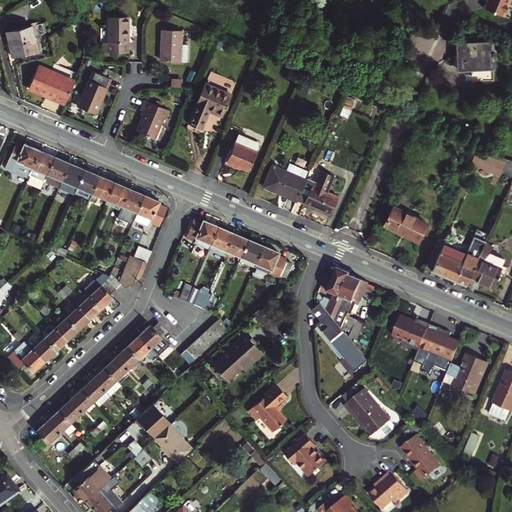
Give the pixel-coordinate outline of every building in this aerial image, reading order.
[(510,0),(487,0),(483,8),(503,17),(510,0)] [(129,15),(108,15),(108,41),(102,41),(102,51),(127,51),(127,42),(128,42),(129,15)] [(39,49),(33,24),(8,30),(14,54),(39,49)] [(189,60),(189,29),(161,29),(160,47),(162,47),(162,60),(189,60)] [(493,41),(457,42),(459,67),(494,66),(493,56),(495,56),(495,51),(493,51),(493,41)] [(50,96),(64,102),(74,79),(40,64),(37,65),(28,86),(50,95),(50,96)] [(301,69),(290,64),(286,72),(297,77),(301,69)] [(102,103),(113,78),(94,70),(79,105),(97,113),(101,103),(102,103)] [(201,128),(209,110),(210,106),(214,108),(212,111),(221,115),(225,107),(227,108),(228,104),(226,103),(230,93),(205,83),(188,123),(201,128)] [(169,111),(144,100),(140,111),(143,113),(136,132),(155,140),(164,118),(166,119),(169,111)] [(257,144),(236,135),(224,162),(246,171),(257,144)] [(33,166),(40,149),(25,143),(24,145),(17,142),(9,161),(16,164),(18,160),(33,166)] [(494,152),(478,145),(472,159),(502,171),(508,157),(494,152)] [(45,181),(55,155),(40,149),(33,166),(29,174),(45,181)] [(60,187),(71,162),(55,155),(45,181),(60,187)] [(18,160),(16,164),(14,168),(29,174),(33,166),(18,160)] [(78,185),(85,168),(71,162),(60,187),(74,193),(76,190),(78,185)] [(296,199),(304,180),(271,166),(262,187),(279,194),(280,192),(296,199)] [(93,192),(100,174),(85,168),(78,185),(93,192)] [(296,199),(296,201),(329,214),(337,196),(326,192),(332,176),(319,170),(314,182),(305,178),(304,180),(296,199)] [(108,198),(115,181),(100,174),(93,192),(91,196),(91,198),(96,200),(99,194),(108,198)] [(115,181),(108,198),(123,204),(131,187),(115,181)] [(93,192),(78,185),(76,190),(91,196),(93,192)] [(138,210),(145,193),(131,187),(123,204),(138,210)] [(136,215),(134,219),(150,225),(152,222),(160,225),(168,206),(160,202),(160,200),(145,193),(138,210),(136,215)] [(108,198),(106,202),(121,209),(123,204),(108,198)] [(123,204),(121,209),(136,215),(138,210),(123,204)] [(418,242),(427,224),(394,207),(385,225),(418,242)] [(203,221),(195,217),(186,237),(195,240),(194,242),(209,249),(212,243),(220,225),(204,219),(203,221)] [(235,232),(220,225),(212,243),(227,249),(235,232)] [(463,254),(465,255),(455,280),(466,285),(470,275),(478,257),(488,235),(476,230),(469,247),(468,250),(466,249),(465,251),(463,254)] [(250,238),(235,232),(227,249),(242,255),(250,238)] [(250,238),(242,255),(257,262),(265,245),(250,238)] [(455,280),(465,255),(463,254),(465,251),(444,242),(439,252),(432,250),(426,265),(433,268),(432,270),(455,280)] [(212,243),(209,249),(225,255),(227,249),(212,243)] [(279,251),(265,245),(257,262),(272,268),(271,272),(279,276),(280,273),(286,276),(292,262),(286,260),(287,257),(278,253),(279,251)] [(242,255),(241,259),(256,266),(257,262),(242,255)] [(501,268),(503,263),(484,255),(482,260),(501,268)] [(131,256),(120,280),(129,286),(141,277),(147,263),(131,256)] [(478,257),(470,275),(476,278),(475,279),(493,287),(501,268),(482,260),(479,258),(479,257),(478,257)] [(257,262),(256,266),(271,272),(272,268),(257,262)] [(98,264),(96,269),(110,276),(112,272),(113,270),(98,264)] [(332,280),(326,277),(319,294),(319,296),(333,314),(350,274),(351,271),(338,265),(332,280)] [(85,290),(90,295),(102,307),(114,296),(111,294),(116,289),(106,279),(96,269),(91,274),(97,279),(85,290)] [(333,314),(342,326),(347,333),(354,317),(347,315),(349,312),(351,313),(357,300),(360,302),(362,298),(363,294),(368,283),(368,282),(350,274),(333,314)] [(0,284),(2,287),(9,281),(5,277),(0,282),(0,284)] [(61,285),(63,288),(69,294),(78,286),(72,280),(67,284),(64,282),(61,285)] [(12,285),(9,281),(2,287),(6,291),(12,285)] [(187,300),(193,286),(185,283),(182,290),(176,288),(174,294),(187,300)] [(363,294),(362,298),(369,301),(376,286),(368,283),(363,294)] [(69,294),(63,288),(59,292),(65,298),(69,294)] [(201,290),(195,303),(203,306),(209,293),(201,290)] [(209,293),(203,306),(210,310),(216,296),(209,293)] [(102,307),(90,295),(79,305),(91,318),(102,307)] [(313,309),(314,310),(323,321),(325,320),(328,323),(321,329),(345,359),(342,362),(351,373),(367,360),(343,332),(344,331),(341,327),(319,301),(315,305),(313,309)] [(262,304),(258,308),(266,317),(271,313),(262,304)] [(79,305),(68,316),(80,328),(91,318),(79,305)] [(258,308),(253,313),(261,322),(266,317),(258,308)] [(409,320),(410,318),(401,314),(393,333),(403,337),(402,340),(410,344),(419,348),(421,345),(431,322),(418,316),(416,320),(415,322),(409,320)] [(80,328),(68,316),(56,326),(68,339),(80,328)] [(221,316),(215,322),(224,332),(231,326),(230,325),(221,316)] [(354,317),(347,333),(353,340),(361,320),(354,317)] [(160,321),(155,326),(164,335),(169,331),(160,321)] [(215,322),(210,327),(219,337),(224,332),(215,322)] [(451,361),(461,338),(452,335),(450,339),(447,338),(451,330),(439,324),(431,322),(421,345),(429,348),(420,368),(429,371),(434,360),(437,361),(436,363),(448,368),(451,361)] [(152,347),(164,335),(155,326),(152,323),(140,334),(152,347)] [(56,326),(45,337),(57,350),(68,339),(56,326)] [(18,331),(24,337),(28,333),(22,327),(18,331)] [(210,327),(204,332),(213,342),(219,337),(210,327)] [(321,329),(318,332),(342,362),(345,359),(321,329)] [(24,337),(18,331),(14,334),(20,340),(24,337)] [(256,339),(248,331),(233,344),(234,345),(214,364),(228,379),(243,365),(245,368),(263,351),(254,341),(256,339)] [(204,332),(199,337),(208,347),(213,342),(204,332)] [(151,357),(156,352),(152,347),(140,334),(128,345),(140,358),(146,352),(151,357)] [(57,350),(45,337),(34,348),(46,360),(57,350)] [(199,337),(193,342),(203,352),(208,347),(199,337)] [(34,348),(27,339),(15,351),(8,357),(19,369),(26,363),(34,372),(42,364),(46,360),(34,348)] [(187,348),(196,358),(203,352),(193,342),(187,348)] [(128,345),(117,355),(129,368),(140,358),(128,345)] [(187,348),(181,353),(184,356),(191,363),(196,358),(187,348)] [(451,361),(448,368),(446,373),(457,377),(454,384),(475,393),(489,361),(467,352),(462,365),(451,361)] [(129,368),(117,355),(106,366),(118,378),(129,368)] [(177,359),(170,366),(182,378),(192,369),(194,367),(191,363),(184,356),(179,361),(177,359)] [(106,389),(118,378),(106,366),(94,377),(106,389)] [(118,378),(122,383),(134,373),(129,368),(118,378)] [(511,370),(508,369),(491,410),(507,417),(511,408),(511,407),(511,370)] [(106,389),(94,377),(83,387),(95,399),(106,389)] [(118,378),(106,389),(111,395),(123,384),(122,383),(118,378)] [(144,383),(147,387),(153,381),(150,378),(144,383)] [(147,387),(144,383),(137,389),(141,393),(147,387)] [(287,396),(277,384),(270,390),(271,391),(250,410),(258,419),(261,416),(273,431),(287,419),(276,406),(287,396)] [(362,390),(357,385),(345,394),(350,400),(362,390)] [(95,399),(83,387),(72,398),(84,410),(95,399)] [(106,389),(95,399),(100,405),(111,395),(106,389)] [(390,420),(364,389),(362,390),(350,400),(346,403),(352,409),(353,408),(374,433),(390,420)] [(72,398),(60,409),(72,421),(84,410),(72,398)] [(130,403),(127,399),(121,405),(124,409),(130,403)] [(124,409),(121,405),(115,410),(118,414),(124,409)] [(148,410),(136,421),(142,427),(145,424),(157,437),(170,424),(153,405),(148,410)] [(72,421),(60,409),(49,419),(61,431),(72,421)] [(61,431),(49,419),(37,430),(43,436),(37,442),(46,451),(51,445),(49,443),(61,431)] [(104,420),(98,426),(102,430),(108,424),(104,420)] [(172,423),(170,424),(157,437),(179,461),(194,447),(172,423)] [(102,430),(98,426),(92,431),(96,435),(102,430)] [(479,443),(482,433),(475,431),(472,441),(479,443)] [(317,444),(308,433),(287,452),(296,463),(300,459),(313,473),(327,460),(315,446),(317,444)] [(443,463),(418,433),(403,446),(421,466),(419,469),(426,477),(443,463)] [(85,446),(81,441),(76,447),(80,451),(85,446)] [(465,444),(460,456),(468,459),(473,447),(465,444)] [(80,451),(76,447),(69,453),(73,457),(80,451)] [(145,447),(136,456),(145,466),(155,457),(145,447)] [(251,453),(261,465),(266,461),(255,449),(251,453)] [(113,477),(96,457),(95,458),(113,478),(113,477)] [(113,478),(95,458),(90,463),(74,478),(79,482),(75,486),(87,500),(97,491),(108,482),(113,478)] [(267,463),(263,467),(277,481),(281,477),(267,463)] [(412,489),(395,469),(384,479),(386,480),(373,491),(387,507),(396,498),(399,501),(412,489)] [(10,470),(0,476),(0,504),(23,489),(10,470)] [(97,491),(87,500),(97,511),(106,511),(115,505),(116,506),(123,499),(108,482),(97,491)] [(151,491),(146,495),(154,504),(155,504),(159,500),(151,491)] [(331,499),(323,506),(327,511),(358,511),(353,505),(356,502),(349,494),(341,501),(343,503),(338,507),(331,499)] [(146,495),(127,511),(139,511),(144,508),(147,511),(154,504),(146,495)]
